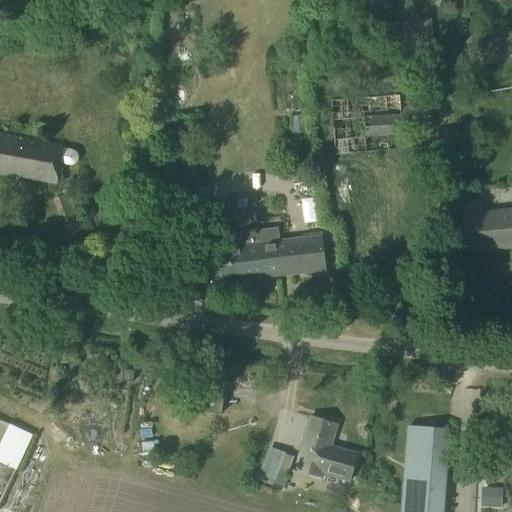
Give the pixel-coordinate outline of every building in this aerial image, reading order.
[(366,26),(408,61),(430,58),(426,19),(366,26)] [(473,63),(498,59),(493,31),(468,35),(473,63)] [(334,153),(402,147),(397,93),(329,99),(334,153)] [(454,100),(456,111),(464,109),(462,99),(454,100)] [(72,151),(62,148),(63,146),(0,134),(0,174),(56,184),(59,164),(67,166),(72,166),(75,165),(77,162),(78,157),(76,153),(72,151)] [(71,196),(55,203),(70,243),(86,237),(71,196)] [(511,247),(511,207),(461,213),(466,253),(511,247)] [(221,246),(208,247),(210,263),(212,283),(326,270),(323,250),(322,234),(277,239),(276,227),(259,229),(260,241),(249,243),(221,246)] [(386,322),(389,299),(364,295),(361,319),(362,319),(386,322)] [(121,382),(133,383),(135,372),(123,370),(121,382)] [(200,378),(195,411),(221,415),(226,382),(200,378)] [(356,455),(329,447),(335,424),(311,417),(305,436),(301,447),(294,472),(321,480),(323,476),(348,484),(354,464),(356,455)] [(14,422),(0,450),(0,459),(20,469),(37,433),(14,422)] [(408,427),(403,487),(444,491),(449,430),(408,427)] [(154,451),(153,441),(141,442),(142,452),(154,451)] [(442,511),(444,491),(403,487),(400,511),(442,511)] [(483,488),(482,505),(500,506),(501,489),(483,488)]
